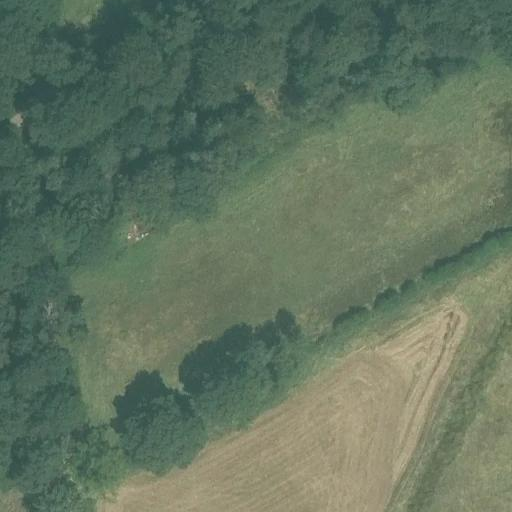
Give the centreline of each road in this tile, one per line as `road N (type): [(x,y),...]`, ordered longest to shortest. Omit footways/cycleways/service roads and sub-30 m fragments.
road 1 (track): [(80,511),(36,101)]
road 2 (unclassified): [(0,134),(36,101),(222,0)]
